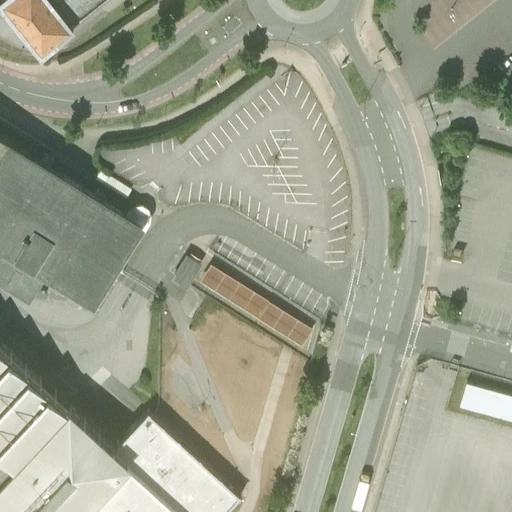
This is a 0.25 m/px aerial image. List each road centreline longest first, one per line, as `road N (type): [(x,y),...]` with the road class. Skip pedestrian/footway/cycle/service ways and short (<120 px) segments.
road 1 (tertiary): [(38,98),(111,109),(145,102),(266,19)]
road 2 (tertiary): [(223,0),(113,80),(38,98)]
road 3 (tertiary): [(375,340),(351,354),(305,511)]
road 4 (tertiary): [(344,511),(388,362),(375,340)]
road 5 (tertiary): [(389,285),(412,272),(418,229),(413,189),(392,171)]
road 6 (unclassified): [(381,320),(511,360)]
road 7 (tertiary): [(392,171),(375,194),(373,263),(389,285)]
